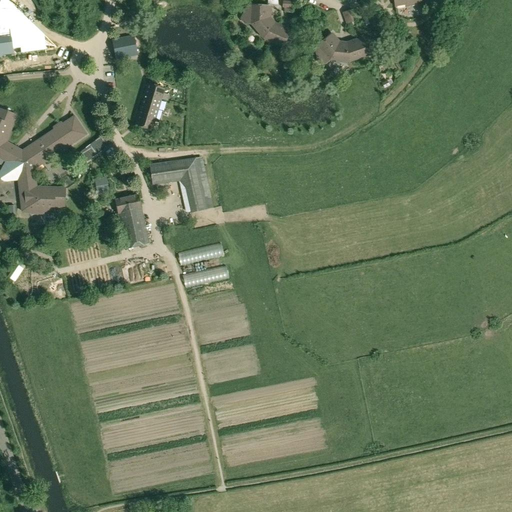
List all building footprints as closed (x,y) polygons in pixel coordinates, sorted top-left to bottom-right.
[(0,0),(0,57),(1,57),(3,55),(13,54),(11,39),(18,38),(17,28),(2,30),(0,27),(0,4),(1,0),(0,0)] [(292,13),(292,8),(295,8),(295,5),(292,4),(293,2),(283,2),(283,8),(284,8),(284,13),(292,13)] [(251,24),(257,31),(270,20),(269,19),(270,18),(270,7),(248,6),(242,19),(245,24),(251,24)] [(343,13),(346,25),(358,21),(354,10),(343,13)] [(270,20),(257,31),(263,38),(282,47),(290,30),(272,22),(270,20)] [(330,60),(339,62),(341,45),(339,45),(339,42),(332,34),(315,49),(319,64),(326,64),(330,60)] [(111,40),(115,60),(137,55),(133,35),(111,40)] [(341,45),(339,62),(349,63),(369,56),(363,38),(343,45),(341,45)] [(144,94),(162,99),(165,89),(148,84),(144,94)] [(162,99),(144,94),(141,105),(159,110),(162,99)] [(138,115),(155,120),(159,110),(141,105),(138,115)] [(0,159),(4,162),(0,169),(0,182),(1,183),(5,183),(19,182),(21,199),(22,199),(23,201),(22,212),(31,213),(32,214),(44,215),(44,213),(54,214),(54,208),(65,208),(66,189),(37,188),(34,170),(86,135),(74,117),(63,125),(61,123),(54,128),(54,131),(22,152),(7,143),(17,116),(0,109),(0,159)] [(152,131),(155,120),(138,115),(135,126),(152,131)] [(131,139),(142,142),(143,136),(132,133),(131,139)] [(111,143),(105,134),(76,156),(83,165),(111,143)] [(169,163),(150,165),(153,185),(190,180),(192,190),(208,186),(204,167),(202,158),(179,161),(169,163)] [(97,191),(109,188),(107,181),(95,183),(97,191)] [(208,186),(192,190),(196,213),(213,210),(208,186)] [(139,196),(115,201),(126,250),(149,245),(139,196)] [(216,243),(183,256),(186,264),(219,251),(216,243)] [(230,291),(229,282),(212,284),(212,292),(230,291)]
